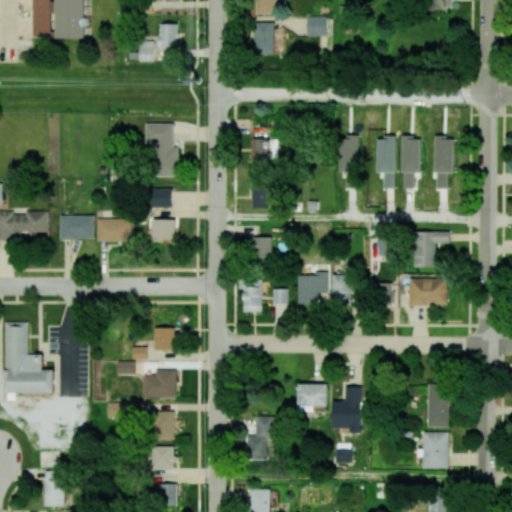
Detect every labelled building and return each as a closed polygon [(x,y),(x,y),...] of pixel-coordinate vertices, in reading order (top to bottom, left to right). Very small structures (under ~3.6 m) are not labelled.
[(32,0),(33,36),(51,36),(51,0),(32,0)] [(55,0),(57,38),(86,38),(85,0),(55,0)] [(275,0),(257,0),(257,13),(276,13),(275,0)] [(450,0),(429,0),(430,9),(451,9),(450,0)] [(307,36),(326,36),(326,16),(307,16),(307,36)] [(274,22),(254,22),(254,54),(274,54),(274,22)] [(178,24),(159,23),(159,46),(178,46),(178,24)] [(139,61),(154,61),(154,41),(139,41),(139,61)] [(173,123),(145,123),(146,142),(157,142),(157,176),(178,176),(178,147),(173,147),(173,123)] [(395,136),(378,136),(378,172),(384,172),(384,183),(396,183),(395,136)] [(421,136),(403,136),(403,188),(414,188),(415,172),(421,172),(421,136)] [(436,136),(435,188),(447,188),(447,172),(454,172),(454,136),(436,136)] [(277,139),(252,138),(251,160),(276,161),(277,139)] [(252,207),(269,207),(270,183),(253,183),(252,207)] [(172,188),(149,189),(149,207),(172,206),(172,188)] [(49,232),(49,212),(0,211),(0,240),(14,241),(14,232),(49,232)] [(95,215),(60,215),(61,239),(95,239),(95,215)] [(98,241),(131,240),(131,218),(97,218),(98,241)] [(152,241),(175,242),(175,219),(153,219),(152,241)] [(416,267),(436,267),(436,242),(450,242),(450,231),(415,231),(416,267)] [(272,237),(253,236),(253,260),(272,261),(272,237)] [(393,259),(394,239),(378,238),(378,259),(393,259)] [(328,293),(328,271),(313,271),(313,275),(299,275),(298,304),(317,304),(318,292),(328,293)] [(332,301),(352,301),(352,274),(332,274),(332,301)] [(447,304),(447,277),(409,278),(410,305),(447,304)] [(243,288),(244,312),(263,311),(262,278),(239,279),(240,288),(243,288)] [(394,283),(374,282),(374,304),(394,304),(394,283)] [(288,303),(288,288),(274,288),(273,303),(288,303)] [(5,392),(55,392),(55,369),(43,369),(43,354),(28,354),(28,321),(5,321),(5,392)] [(175,328),(155,327),(155,349),(175,350),(175,328)] [(144,397),(176,397),(176,369),(156,369),(156,374),(144,374),(144,397)] [(328,405),(328,384),(298,383),(298,405),(328,405)] [(428,426),(448,426),(449,384),(428,384),(428,426)] [(361,386),(345,386),(345,400),(332,400),(332,428),(350,428),(350,433),(362,432),(361,386)] [(134,416),(134,411),(142,411),(142,402),(107,403),(107,417),(134,416)] [(174,439),(175,411),(154,411),(154,439),(174,439)] [(247,435),(248,459),(268,459),(267,437),(273,437),(273,415),(256,416),(256,435),(247,435)] [(448,431),(423,432),(424,468),(449,468),(448,431)] [(351,462),(351,443),(336,442),(336,462),(351,462)] [(154,469),(175,469),(175,445),(153,446),(154,469)] [(65,506),(65,471),(46,470),(46,505),(65,506)] [(178,484),(152,483),(152,505),(177,505),(178,484)] [(448,511),(448,487),(429,488),(429,511),(448,511)] [(270,511),(271,489),(251,489),(250,511),(270,511)]
